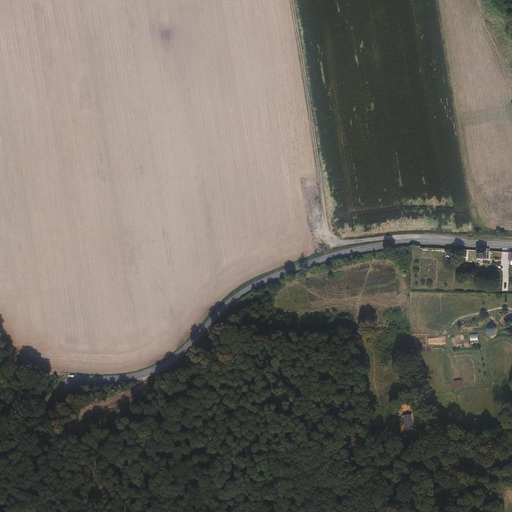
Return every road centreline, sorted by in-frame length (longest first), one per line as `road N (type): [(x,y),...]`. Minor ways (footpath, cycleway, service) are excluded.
road 1 (tertiary): [(0,449),(68,386),(156,370),(235,297),(286,271),(408,242),(511,246)]
road 2 (track): [(292,0),(330,242),(408,242)]
